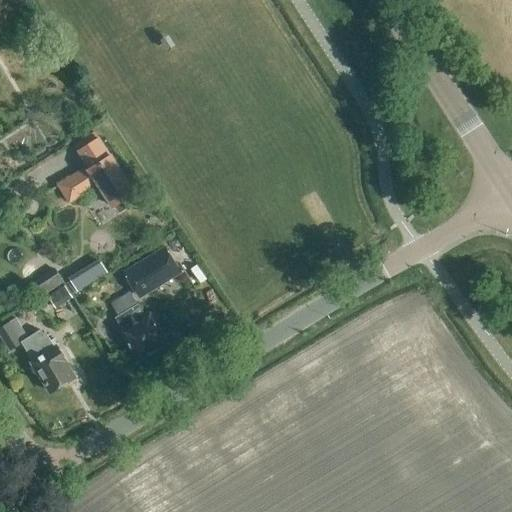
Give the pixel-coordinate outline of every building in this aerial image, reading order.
[(174,46),(168,37),(163,41),(168,50),(174,46)] [(74,144),(78,151),(88,166),(58,185),(69,202),(98,184),(113,206),(135,192),(111,155),(110,156),(94,131),(74,144)] [(182,274),(165,246),(123,272),(140,300),(182,274)] [(99,260),(70,279),(78,290),(106,272),(107,272),(99,260)] [(33,281),(43,295),(63,282),(59,276),(61,275),(59,271),(57,272),(54,267),(33,281)] [(65,286),(48,297),(56,310),(73,298),(65,286)] [(139,359),(166,343),(149,315),(145,317),(138,304),(137,305),(130,292),(111,304),(118,315),(115,317),(123,330),(122,331),(139,359)] [(16,318),(0,327),(0,334),(10,351),(22,343),(33,360),(32,361),(50,392),(74,377),(63,359),(64,356),(60,349),(57,348),(56,347),(54,347),(45,332),(43,334),(41,330),(28,338),(16,318)]
